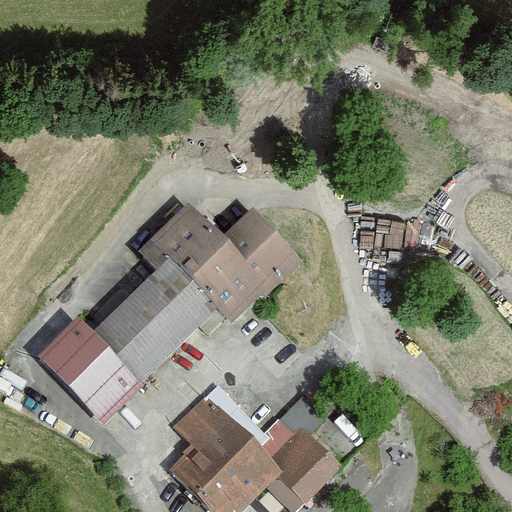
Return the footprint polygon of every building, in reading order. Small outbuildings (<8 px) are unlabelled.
[(160,275),(95,336),(141,384),(221,309),(234,323),(271,287),(224,239),(191,203),(138,252),(160,275)] [(254,209),(224,239),(271,287),(277,293),(307,264),(254,209)] [(95,336),(78,322),(41,359),(107,426),(144,389),(141,384),(95,336)] [(232,392),(218,406),(285,475),(313,504),(350,468),(291,406),(267,429),(232,392)] [(208,395),(176,425),(196,447),(170,470),(209,511),(245,511),(285,475),(218,406),(208,395)] [(254,508),(258,511),(277,511),(284,505),(270,491),(254,508)]
